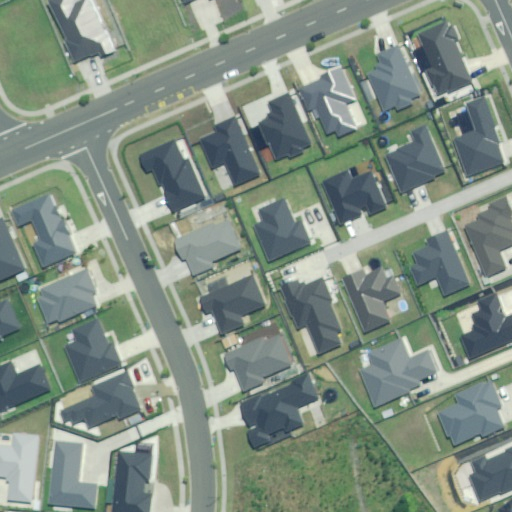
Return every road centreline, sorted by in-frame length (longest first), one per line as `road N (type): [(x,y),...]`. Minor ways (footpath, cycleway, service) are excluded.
road 1 (residential): [(201,511),(201,452),(174,344),(77,127)]
road 2 (tertiary): [(365,0),(77,127)]
